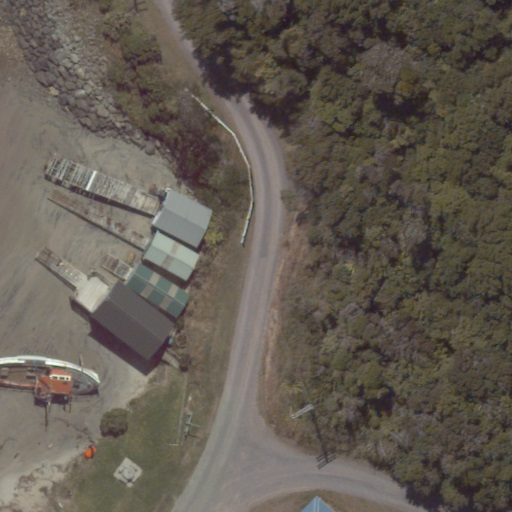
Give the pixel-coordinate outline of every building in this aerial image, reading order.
[(159,205),(149,225),(197,248),(215,212),(167,188),(159,205)] [(150,243),(142,259),(187,281),(201,254),(156,231),(150,243)] [(132,275),(125,285),(177,318),(191,296),(140,263),(132,275)] [(103,298),(89,316),(147,362),(176,326),(117,280),(103,298)] [(335,511),(317,494),(300,511),(335,511)]
